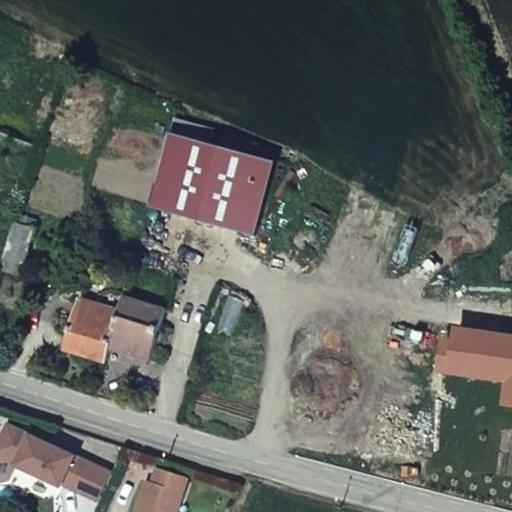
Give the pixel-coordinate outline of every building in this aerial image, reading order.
[(260,177),(178,150),(158,208),(242,235),(260,177)] [(15,221),(3,256),(24,263),(35,228),(15,221)] [(167,308),(125,295),(121,309),(112,340),(154,352),(167,308)] [(65,347),(106,360),(110,346),(112,340),(121,309),(82,296),(65,347)] [(112,340),(110,346),(152,359),(154,352),(112,340)] [(94,465),(9,425),(0,444),(0,454),(18,463),(17,465),(35,474),(37,471),(45,474),(43,478),(62,487),(63,484),(81,493),(94,465)] [(177,511),(188,479),(158,469),(153,484),(147,483),(137,511),(177,511)]
